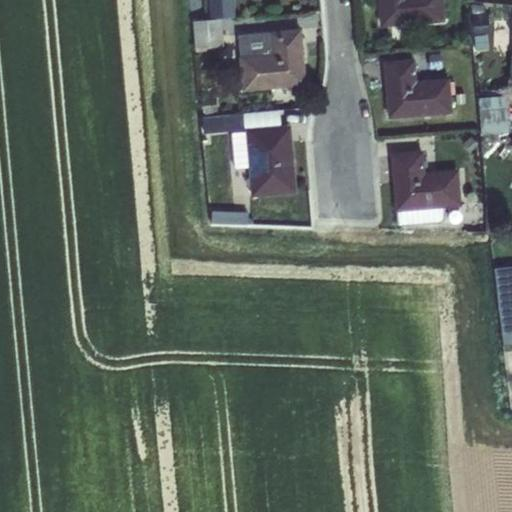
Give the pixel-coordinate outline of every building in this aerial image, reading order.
[(376,0),(378,26),(444,21),(441,0),(376,0)] [(213,19),(220,18),(233,17),(232,5),(212,6),(213,19)] [(484,12),(470,12),(472,34),(483,33),(483,29),(485,29),(484,12)] [(220,18),(213,19),(191,20),(194,48),(222,45),(220,18)] [(269,30),(237,33),(239,55),(238,55),(241,91),(305,85),(300,28),(269,30)] [(413,58),(382,61),(387,118),(451,113),(448,78),(415,80),(413,58)] [(511,127),(511,108),(511,92),(481,93),(483,129),(511,127)] [(215,95),(199,98),(201,114),(217,112),(215,95)] [(228,114),(199,117),(200,133),(223,131),(223,125),(229,124),(228,114)] [(244,131),(229,132),(232,168),(247,167),(250,196),(296,192),(290,124),(244,128),(244,131)] [(469,136),(460,144),(468,152),(477,144),(469,136)] [(422,150),(389,152),(394,211),(396,211),(397,225),(439,221),(442,217),(441,207),(460,206),(457,169),(424,171),(422,150)] [(211,210),(210,221),(246,223),(247,212),(211,210)] [(511,265),(499,267),(504,304),(511,303),(511,265)]
